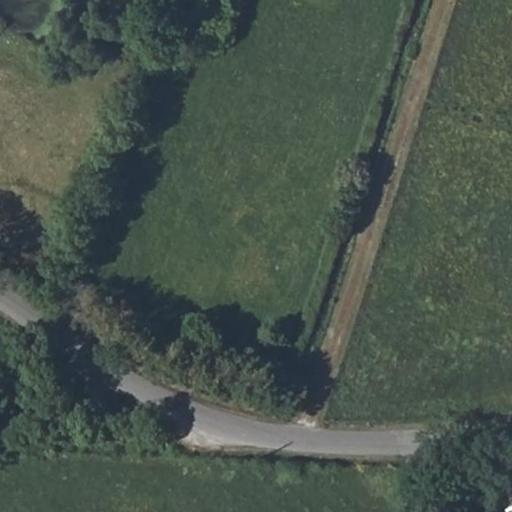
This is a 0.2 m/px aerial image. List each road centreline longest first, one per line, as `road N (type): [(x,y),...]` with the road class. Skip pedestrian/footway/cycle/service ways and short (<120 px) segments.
road 1 (tertiary): [(511,430),(300,441),(252,432),(148,392),(0,299)]
road 2 (track): [(215,422),(187,438),(0,444)]
